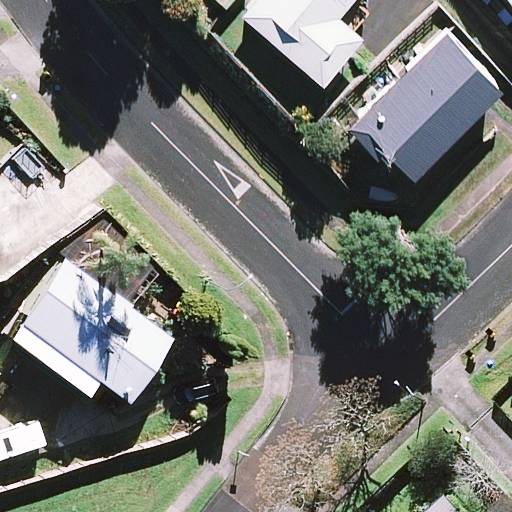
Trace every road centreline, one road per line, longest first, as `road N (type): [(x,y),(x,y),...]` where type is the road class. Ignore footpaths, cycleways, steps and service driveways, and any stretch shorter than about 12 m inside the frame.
road 1 (residential): [(44,0),(185,158),(391,360)]
road 2 (residential): [(246,511),(391,360)]
road 3 (residential): [(391,360),(511,247)]
